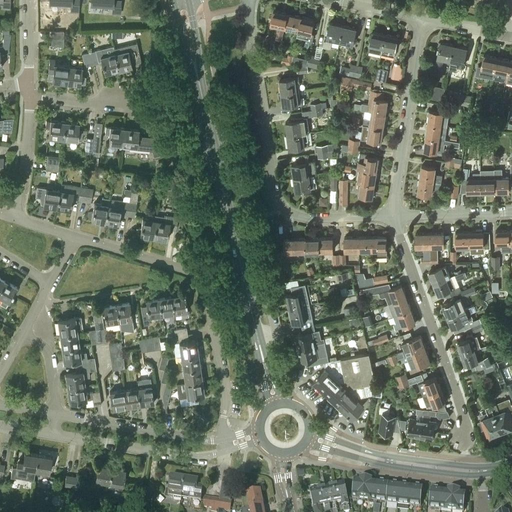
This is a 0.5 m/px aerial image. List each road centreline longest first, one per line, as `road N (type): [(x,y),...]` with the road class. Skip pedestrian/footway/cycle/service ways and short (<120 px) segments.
road 1 (secondary): [(276,404),(199,85)]
road 2 (residential): [(394,219),(309,218),(277,201),(252,0)]
road 3 (residential): [(225,445),(223,375),(202,281),(76,237)]
road 4 (residential): [(462,438),(462,414),(394,219)]
road 5 (residential): [(394,219),(421,18)]
road 6 (residential): [(52,435),(198,457),(225,445)]
road 7 (secondary): [(480,471),(308,437)]
road 8 (residential): [(225,445),(55,415)]
road 9 (residential): [(30,98),(15,219)]
